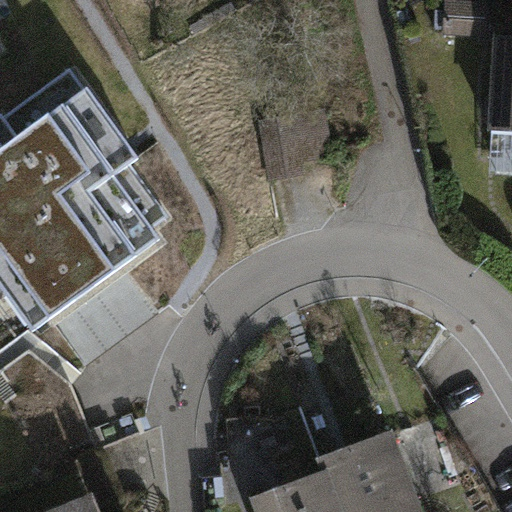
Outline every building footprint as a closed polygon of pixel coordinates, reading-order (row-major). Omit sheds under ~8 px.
[(490,5),(448,3),(446,36),(488,38),(490,5)] [(511,42),(499,42),(492,137),(511,138),(511,42)] [(4,114),(0,116),(0,289),(34,337),(163,244),(117,179),(142,162),(90,90),(22,138),(4,114)] [(328,113),(261,122),(270,184),(307,179),(305,165),(335,161),(328,113)] [(323,462),(249,489),(257,511),(423,511),(428,511),(394,420),(318,449),(323,462)] [(103,511),(93,485),(26,511),(103,511)]
